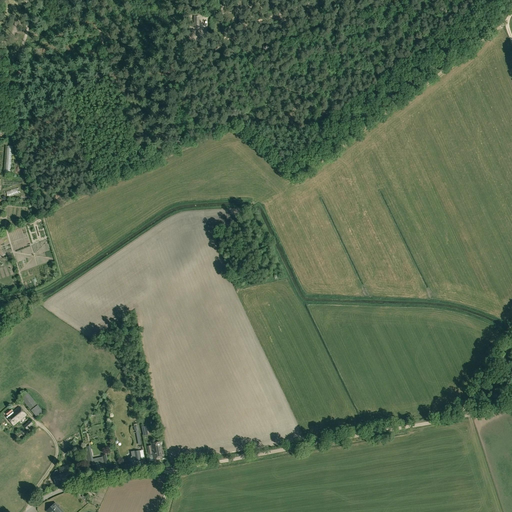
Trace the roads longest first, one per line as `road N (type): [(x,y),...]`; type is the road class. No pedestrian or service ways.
road 1 (track): [(186,467),(457,417)]
road 2 (unclassified): [(27,511),(68,488),(186,467)]
road 3 (track): [(28,0),(20,127)]
